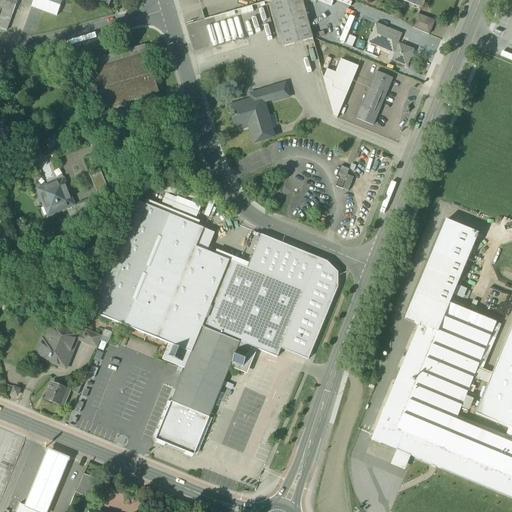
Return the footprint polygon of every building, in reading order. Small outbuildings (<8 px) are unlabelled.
[(0,0),(0,28),(6,31),(12,14),(13,14),(18,0),(0,0)] [(34,0),(32,7),(57,16),(62,0),(34,0)] [(302,0),(273,0),(272,1),(285,47),(313,39),(302,0)] [(400,0),(422,9),(425,0),(400,0)] [(207,28),(213,46),(234,38),(232,31),(236,30),(230,12),(224,14),(226,21),(220,23),(219,23),(207,28)] [(435,22),(418,15),(413,28),(429,35),(435,22)] [(401,35),(376,24),(368,43),(394,54),(397,45),(401,35)] [(188,26),(195,50),(205,47),(202,36),(195,38),(191,25),(188,26)] [(145,45),(87,62),(104,120),(162,103),(145,45)] [(413,51),(399,45),(399,46),(397,45),(394,54),(395,54),(393,61),(407,67),(410,59),(414,57),(412,54),(413,51)] [(341,60),(336,73),(328,70),(324,78),(332,82),(330,87),(347,94),(359,67),(341,60)] [(376,72),(356,119),(373,126),(393,79),(376,72)] [(270,89),(250,95),(253,104),(248,106),(247,102),(229,107),(232,115),(231,115),(232,118),(233,117),(237,131),(237,130),(236,127),(249,123),(255,143),(273,137),(267,117),(267,116),(263,102),(273,99),(270,89)] [(63,181),(45,188),(48,195),(42,198),(49,214),(73,205),(63,181)] [(88,201),(71,208),(76,220),(93,213),(88,201)] [(194,455),(240,343),(277,358),(280,350),(311,361),(341,288),(340,274),(329,263),(263,236),(250,270),(229,261),(196,248),(204,229),(136,201),(91,312),(191,353),(156,440),(194,455)] [(190,204),(186,214),(193,217),(197,207),(190,204)] [(446,221),(417,290),(450,304),(479,234),(446,221)] [(511,443),(456,421),(474,378),(478,368),(496,324),(450,304),(417,290),(408,312),(405,319),(419,325),(371,440),(511,498),(511,443)] [(80,334),(52,323),(45,339),(42,338),(37,352),(50,357),(48,362),(66,369),(80,334)] [(511,326),(492,374),(488,384),(476,414),(511,429),(511,326)] [(102,336),(86,330),(81,342),(97,348),(102,336)] [(378,377),(379,377),(385,361),(385,360),(384,359),(383,359),(382,358),(381,359),(380,359),(374,375),(374,376),(375,377),(375,378),(376,378),(377,378),(378,377)] [(492,374),(478,368),(474,378),(488,384),(492,374)] [(84,381),(77,378),(72,392),(78,394),(84,381)] [(67,389),(52,383),(46,400),(60,406),(61,406),(63,407),(70,390),(67,389)] [(20,390),(14,388),(11,395),(15,396),(18,395),(20,390)] [(98,481),(83,475),(76,493),(91,499),(98,481)]
